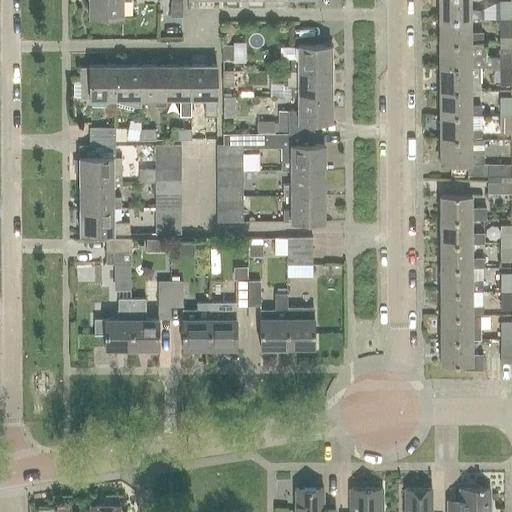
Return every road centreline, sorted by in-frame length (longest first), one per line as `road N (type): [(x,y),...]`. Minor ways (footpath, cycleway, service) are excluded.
road 1 (residential): [(16,478),(11,0)]
road 2 (residential): [(399,411),(398,0)]
road 3 (residential): [(138,456),(399,411)]
road 4 (residential): [(16,478),(138,456)]
